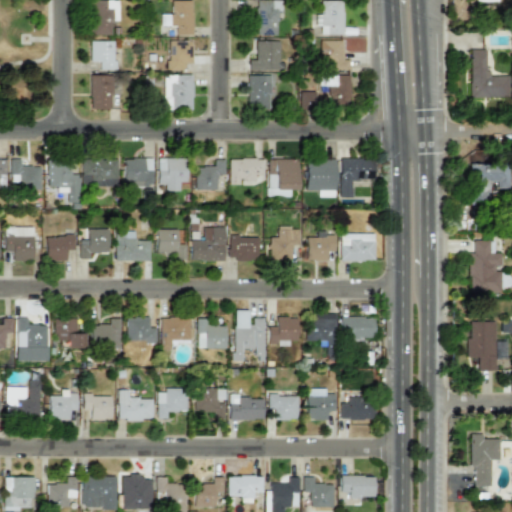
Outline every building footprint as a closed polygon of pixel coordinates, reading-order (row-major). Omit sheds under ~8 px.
[(87,0),(87,34),(109,35),(109,19),(115,19),(115,0),(87,0)] [(158,14),(158,26),(173,26),(173,34),(190,34),(190,0),(169,0),(169,14),(158,14)] [(254,0),(254,35),(276,35),(277,0),(254,0)] [(340,1),(318,1),(318,14),(313,14),(313,26),(318,26),(318,34),(341,34),(340,1)] [(88,61),(97,61),(97,69),(112,69),(112,40),(87,41),(88,61)] [(165,69),(182,69),(183,63),(189,63),(189,40),(166,40),(165,69)] [(253,59),(246,60),(246,70),(276,69),(276,40),(253,41),(253,59)] [(340,40),(317,40),(317,62),(332,62),(331,69),(347,69),(347,58),(340,58),(340,40)] [(505,76),(484,76),(485,50),(468,49),(468,97),(505,98),(505,76)] [(110,109),(111,74),(88,74),(87,108),(110,109)] [(161,108),(189,109),(190,74),(161,74),(161,108)] [(267,74),(245,75),(245,108),(268,107),(267,74)] [(347,74),(316,75),(316,85),(326,85),(326,102),(348,102),(347,74)] [(297,91),(297,107),(312,108),(312,91),(297,91)] [(150,158),(121,157),(120,181),(130,182),(130,186),(149,186),(150,158)] [(37,189),(38,166),(18,166),(18,159),(7,158),(7,182),(16,182),(16,189),(37,189)] [(115,159),(79,158),(78,186),(114,187),(115,159)] [(183,181),(183,159),(155,158),(155,184),(162,184),(162,190),(176,191),(177,181),(183,181)] [(226,184),(236,184),(236,183),(254,183),(254,174),(261,174),(261,158),(226,158),(226,184)] [(295,189),(295,158),(264,159),(265,195),(284,195),(284,189),(295,189)] [(336,197),(349,197),(349,180),(354,180),(354,171),(361,171),(361,179),(371,179),(371,159),(337,158),(336,197)] [(192,189),(214,190),(214,175),(221,175),(222,160),(212,160),(212,166),(192,166),(192,189)] [(303,190),(316,190),(316,197),(332,197),(332,160),(303,160),(303,190)] [(45,163),(44,186),(56,186),(56,191),(65,192),(65,203),(76,203),(77,174),(68,174),(68,164),(45,163)] [(507,189),(507,166),(467,166),(468,200),(487,200),(487,182),(495,182),(495,189),(507,189)] [(187,260),(221,261),(221,227),(201,226),(200,240),(187,240),(187,260)] [(296,227),(274,227),(274,237),(267,237),(267,259),(289,259),(290,244),(296,245),(296,227)] [(76,259),(86,258),(86,252),(107,252),(106,228),(83,229),(83,238),(76,238),(76,259)] [(174,229),(153,229),(153,252),(172,252),(172,259),(182,259),(183,245),(174,245),(174,229)] [(112,260),(146,261),(146,239),(132,239),(132,230),(112,230),(112,260)] [(337,260),(371,260),(371,233),(337,232),(337,260)] [(71,249),(71,235),(42,235),(42,260),(64,260),(63,250),(71,249)] [(255,236),(225,236),(226,260),(256,260),(255,236)] [(332,251),(332,237),(303,236),(303,260),(324,260),(324,251),(332,251)] [(466,292),(498,292),(498,269),(499,269),(499,254),(492,254),(492,240),(471,240),(471,253),(466,253),(466,292)] [(261,317),(247,317),(247,310),(231,309),(231,360),(238,361),(238,348),(252,348),(252,360),(261,360),(261,317)] [(333,315),(304,314),(304,339),(332,340),(333,315)] [(153,327),(147,327),(147,316),(123,317),(123,341),(153,341),(153,327)] [(266,326),(265,344),(286,345),(286,340),(296,340),(296,316),(274,316),(274,326),(266,326)] [(372,338),(371,316),(337,317),(338,339),(372,338)] [(0,347),(2,347),(2,333),(10,333),(9,317),(0,317),(0,347)] [(81,332),(74,333),(74,317),(50,318),(51,340),(57,340),(57,348),(81,347),(81,332)] [(118,318),(107,317),(107,325),(88,324),(88,346),(117,347),(118,318)] [(158,349),(167,349),(167,340),(187,340),(186,317),(157,318),(158,349)] [(44,325),(24,324),(24,318),(14,318),(13,347),(43,348),(44,325)] [(203,318),(194,318),(194,348),(223,347),(222,325),(204,325),(203,318)] [(476,371),(493,370),(492,321),(465,321),(466,357),(476,357),(476,371)] [(503,341),(492,341),(492,359),(503,359),(503,341)] [(25,387),(2,386),(1,415),(35,416),(36,380),(26,380),(25,387)] [(303,419),(324,419),(324,411),(332,411),(331,393),(323,393),(323,387),(303,388),(303,419)] [(184,411),(184,389),(154,388),(154,418),(164,418),(164,410),(184,411)] [(221,418),(222,400),(223,388),(192,388),(191,411),(211,412),(211,418),(221,418)] [(150,398),(125,398),(125,389),(115,389),(115,419),(150,419),(150,398)] [(46,395),(45,419),(67,419),(67,409),(74,409),(74,391),(57,391),(57,395),(46,395)] [(80,410),(87,410),(87,419),(109,419),(108,394),(79,395),(80,410)] [(272,420),(295,419),(294,394),(265,395),(265,408),(272,408),(272,420)] [(261,418),(260,396),(226,397),(227,419),(261,418)] [(371,420),(371,401),(345,400),(345,403),(337,402),(336,419),(371,420)] [(497,439),(479,439),(479,434),(467,434),(467,467),(471,467),(471,486),(488,486),(489,459),(496,460),(497,439)] [(148,485),(142,485),(142,474),(118,475),(119,510),(149,510),(148,485)] [(225,497),(251,497),(251,492),(259,492),(259,475),(224,476),(225,497)] [(371,476),(337,475),(337,492),(345,492),(345,496),(371,497),(371,476)] [(16,511),(16,507),(30,507),(31,476),(2,476),(1,511),(16,511)] [(43,483),(44,507),(66,506),(65,497),(74,497),(73,476),(63,477),(63,483),(43,483)] [(79,476),(78,507),(112,508),(113,476),(79,476)] [(182,511),(182,482),(164,483),(163,476),(152,476),(153,505),(171,505),(171,511),(182,511)] [(191,506),(211,506),(211,491),(220,491),(220,476),(210,476),(210,483),(191,483),(191,506)] [(330,483),(310,483),(311,476),(300,476),(300,492),(307,492),(306,506),(330,507),(330,483)] [(262,491),(262,511),(281,511),(281,506),(295,506),(295,477),(286,477),(285,483),(267,482),(266,491),(262,491)]
